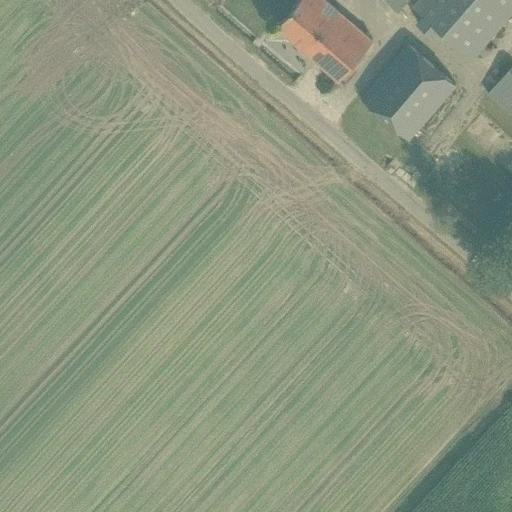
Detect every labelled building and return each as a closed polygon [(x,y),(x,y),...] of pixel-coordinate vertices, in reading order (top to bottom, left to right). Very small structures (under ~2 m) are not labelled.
[(325,0),(298,0),(276,26),(339,80),(372,40),(325,0)] [(386,0),(398,10),(406,0),(386,0)] [(511,0),(417,0),(412,6),(423,15),(416,23),(430,34),(437,27),(473,58),(511,11),(511,0)] [(408,44),(360,98),(407,139),(455,84),(408,44)] [(511,72),(508,69),(487,93),(511,115),(511,72)]
